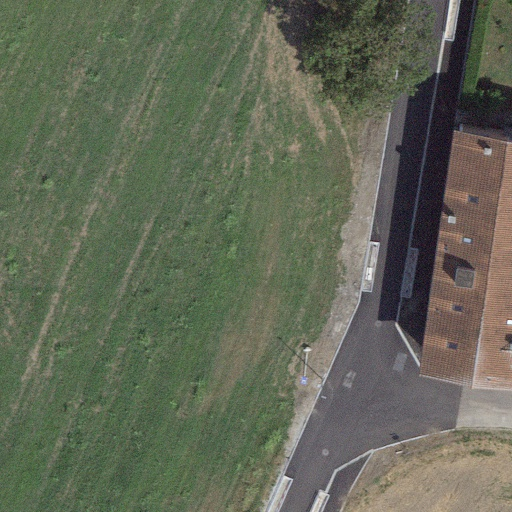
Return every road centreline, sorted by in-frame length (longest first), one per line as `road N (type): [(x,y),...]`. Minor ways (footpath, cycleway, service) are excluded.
road 1 (residential): [(436,0),(360,399)]
road 2 (residential): [(360,399),(511,418)]
road 3 (residential): [(360,399),(313,511)]
